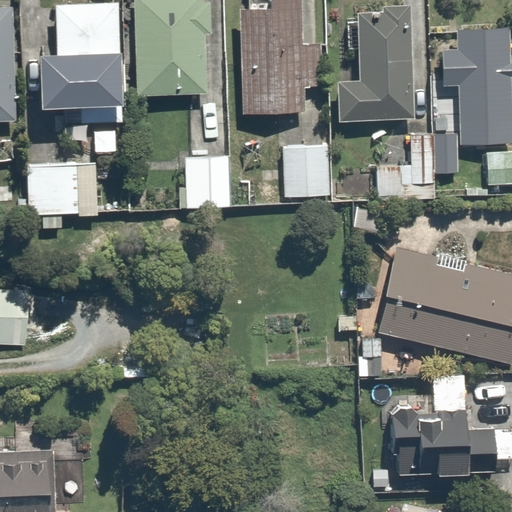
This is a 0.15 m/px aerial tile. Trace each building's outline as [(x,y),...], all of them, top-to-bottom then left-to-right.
[(103,0),(47,0),(49,25),(26,25),(28,94),(71,92),(72,117),(107,116),(103,0)] [(195,0),(131,0),(135,86),(199,83),(195,0)] [(300,0),(234,0),(239,111),(305,108),(300,0)] [(395,0),(383,0),(353,1),(355,74),(329,74),(331,119),(399,116),(395,0)] [(10,6),(0,6),(0,113),(15,113),(10,6)] [(504,14),(452,15),(453,37),(432,38),(433,73),(453,72),(454,138),(506,137),(504,14)] [(402,125),(401,158),(370,157),(369,187),(432,189),(433,159),(434,126),(402,125)] [(323,142),(275,143),(276,190),(324,190),(323,142)] [(511,143),(475,146),(477,176),(511,174),(511,143)] [(70,148),(21,152),(26,210),(75,206),(70,148)] [(511,330),(511,269),(391,241),(369,333),(504,365),(511,330)] [(400,409),(394,415),(397,478),(496,473),(493,428),(467,429),(466,412),(418,415),(411,409),(400,409)] [(0,445),(0,511),(48,511),(49,503),(48,445),(0,445)]
